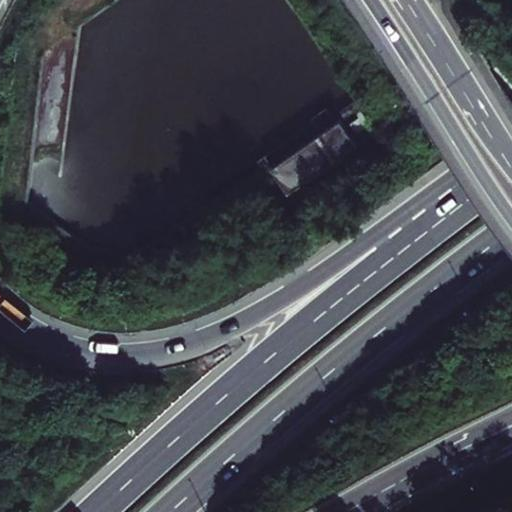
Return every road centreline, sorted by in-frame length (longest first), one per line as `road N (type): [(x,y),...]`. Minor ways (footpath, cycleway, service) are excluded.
road 1 (trunk): [(511,157),(284,297),(186,345),(87,355),(47,343),(0,312)]
road 2 (trunk): [(511,166),(292,337),(96,511)]
road 3 (trunk): [(170,511),(326,374),(511,229)]
road 4 (primary): [(371,0),(511,202)]
road 5 (trunk): [(349,511),(511,425)]
road 6 (primary): [(511,140),(415,0)]
